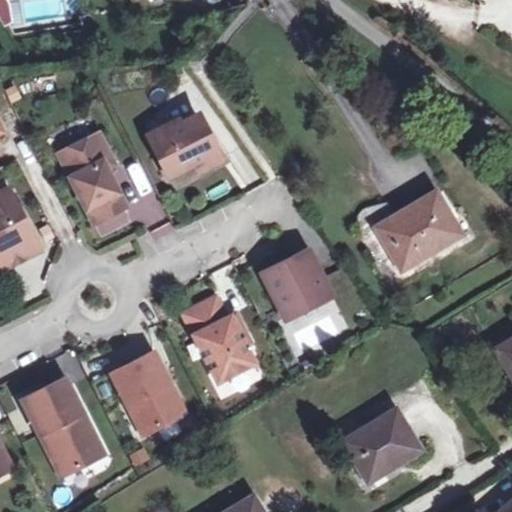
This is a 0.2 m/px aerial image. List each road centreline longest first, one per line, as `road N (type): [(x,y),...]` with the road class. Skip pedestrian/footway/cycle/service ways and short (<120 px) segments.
road 1 (residential): [(511,154),(328,0)]
road 2 (residential): [(122,284),(276,206)]
